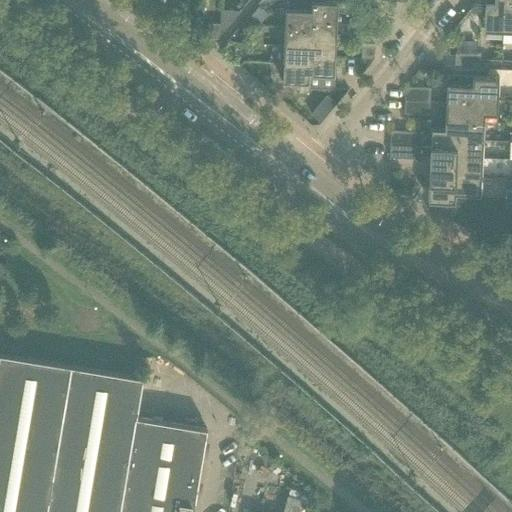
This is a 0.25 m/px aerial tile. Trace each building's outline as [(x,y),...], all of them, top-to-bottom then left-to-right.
[(285,7),(284,26),(310,27),(310,19),(337,20),(338,1),(311,0),(311,9),(285,7)] [(486,3),(484,29),(503,30),(504,4),(511,4),(511,0),(485,0),(486,3)] [(503,30),(502,43),(511,43),(511,4),(504,4),(503,30)] [(353,8),(353,21),(378,22),(378,9),(362,9),(353,8)] [(220,23),(219,36),(240,10),(220,9),(220,23)] [(284,26),(284,44),(309,45),(309,37),(336,38),(337,20),(310,19),(310,27),(284,26)] [(353,21),(352,34),(375,35),(377,35),(378,22),(353,21)] [(207,23),(206,39),(212,44),(219,36),(220,23),(207,23)] [(284,44),(283,62),(308,63),(309,55),(335,56),(336,38),(309,37),(309,45),(284,44)] [(360,57),(374,58),(375,45),(361,45),(360,57)] [(455,53),(455,54),(454,66),(480,67),(480,54),(455,53)] [(308,63),(283,62),(282,81),(309,82),(309,87),(334,88),(335,56),(309,55),(308,63)] [(447,83),(446,102),(471,103),(471,94),(498,95),(499,76),(488,76),(472,75),(460,74),(459,84),(447,83)] [(405,87),(405,100),(430,101),(431,88),(405,87)] [(446,102),(445,120),(484,122),(497,122),(497,114),(498,95),(471,94),(471,103),(446,102)] [(430,101),(405,100),(404,112),(430,114),(430,101)] [(321,102),(311,114),(320,122),(331,109),(321,102)] [(432,127),(431,146),(456,147),(457,138),(483,140),(484,122),(445,120),(445,128),(432,127)] [(390,131),(390,144),(415,145),(422,146),(423,133),(415,132),(406,132),(390,131)] [(415,145),(414,158),(420,159),(422,157),(423,152),(431,152),(430,164),(456,165),(456,156),(483,158),(483,140),(457,138),(456,147),(431,146),(422,146),(415,145)] [(415,145),(390,144),(389,157),(414,158),(415,145)] [(430,164),(429,182),(455,184),(455,174),(482,176),(483,158),(456,156),(456,165),(430,164)] [(429,182),(428,201),(455,202),(456,193),(481,194),(482,176),(455,174),(455,184),(429,182)] [(0,511),(119,511),(123,492),(130,452),(136,417),(142,377),(0,354),(0,511)] [(136,417),(130,452),(200,464),(206,428),(160,421),(161,416),(154,415),(153,420),(136,417)] [(130,452),(123,492),(193,503),(200,464),(130,452)] [(123,492),(119,511),(192,511),(193,503),(123,492)] [(305,511),(307,495),(282,494),(281,511),(305,511)]
